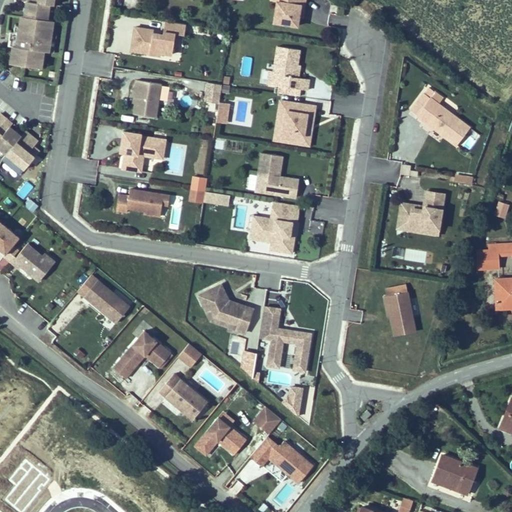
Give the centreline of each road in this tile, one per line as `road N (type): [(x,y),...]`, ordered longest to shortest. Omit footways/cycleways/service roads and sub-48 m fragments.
road 1 (residential): [(333,277),(98,240),(61,215),(53,194),(84,0)]
road 2 (residential): [(236,511),(0,309)]
road 3 (residential): [(333,277),(347,248),(374,61),(362,37)]
road 4 (residential): [(395,411),(429,387),(511,360)]
road 5 (residential): [(348,392),(329,362),(338,303),(333,277)]
